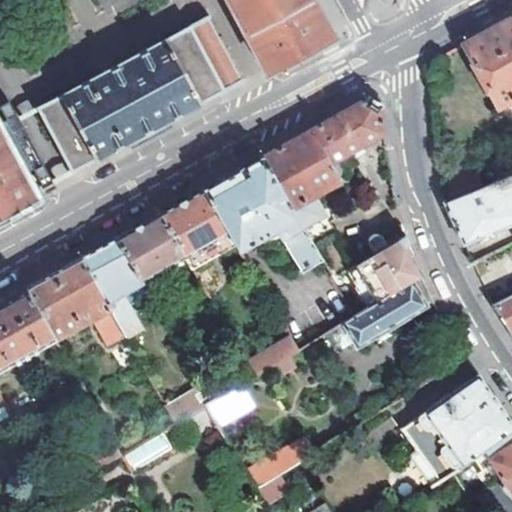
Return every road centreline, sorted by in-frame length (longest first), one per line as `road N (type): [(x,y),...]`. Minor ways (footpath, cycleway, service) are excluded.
road 1 (residential): [(0,254),(375,52)]
road 2 (residential): [(511,367),(459,287),(416,178),(409,78),(395,42)]
